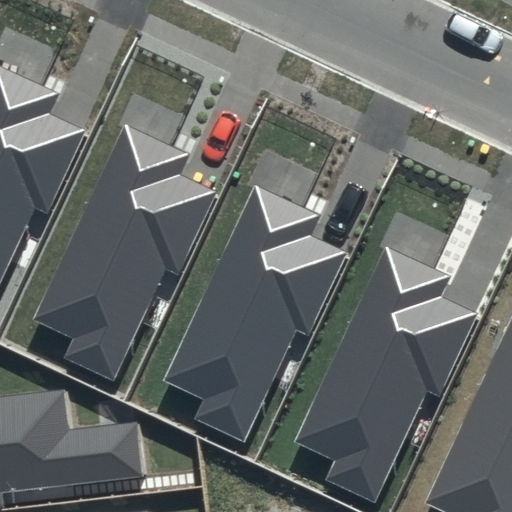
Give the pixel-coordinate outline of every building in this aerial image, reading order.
[(47,214),(86,130),(49,113),(58,93),(0,65),(0,281),(34,208),(47,214)] [(177,274),(216,190),(180,173),(189,153),(123,122),(31,321),(72,340),(63,358),(112,381),(165,269),(177,274)] [(309,336),(349,252),(312,235),(321,215),(255,184),(163,383),(204,402),(195,421),(244,443),(297,331),(309,336)] [(441,398),(481,314),(444,297),(453,277),(387,246),(295,445),(336,464),(327,483),(376,506),(429,393),(441,398)] [(511,511),(511,315),(424,503),(443,511),(511,511)] [(0,509),(5,509),(4,492),(142,478),(136,425),(65,432),(61,393),(0,399),(0,509)]
